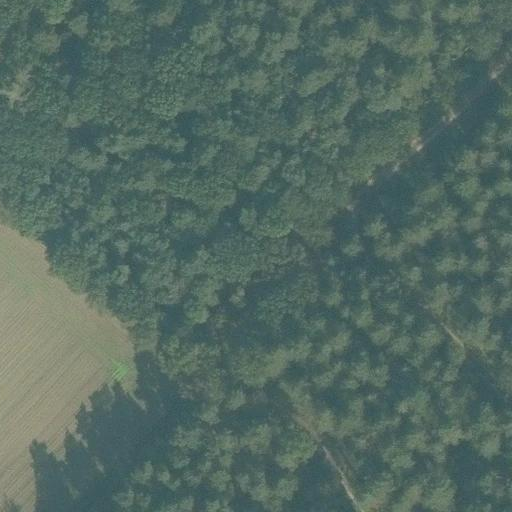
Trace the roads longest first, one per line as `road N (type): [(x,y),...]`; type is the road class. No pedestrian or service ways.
road 1 (track): [(290,275),(347,228),(511,52)]
road 2 (track): [(347,228),(511,406)]
road 3 (track): [(65,511),(212,357)]
road 4 (track): [(212,357),(352,511)]
